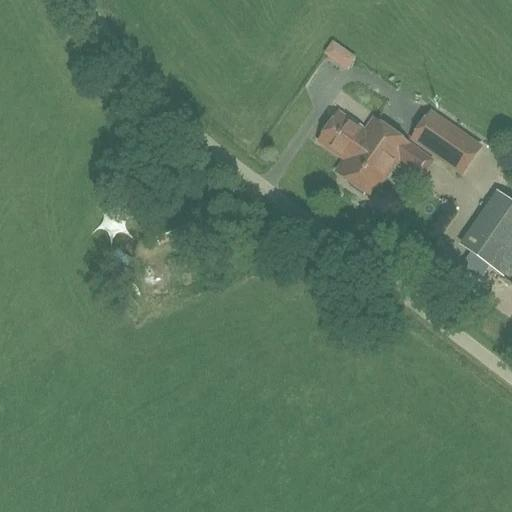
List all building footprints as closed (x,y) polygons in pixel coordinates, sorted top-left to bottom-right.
[(337,44),(328,58),(352,73),(361,59),(337,44)] [(352,183),(349,187),(362,197),(365,193),(372,198),(409,145),(373,120),(365,133),(339,114),(319,142),(345,161),(337,173),(352,183)] [(431,114),(412,140),(461,174),(480,148),(431,114)] [(395,199),(381,204),(387,221),(401,216),(395,199)] [(488,227),(511,243),(511,204),(506,200),(488,227)] [(469,254),(460,267),(479,280),(488,267),(469,254)] [(154,285),(176,304),(181,299),(159,279),(154,285)]
